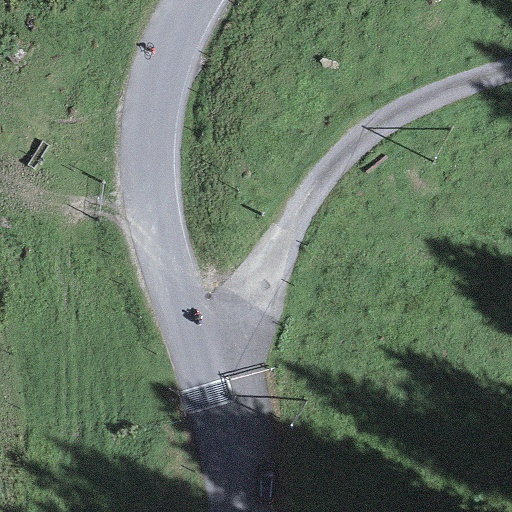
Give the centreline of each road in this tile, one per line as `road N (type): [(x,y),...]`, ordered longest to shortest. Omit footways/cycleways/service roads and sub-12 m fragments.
road 1 (tertiary): [(194,0),(165,56),(148,116),(146,164),(230,457),(236,511)]
road 2 (track): [(511,69),(437,94),(353,146),(323,179),(247,300),(197,350)]
